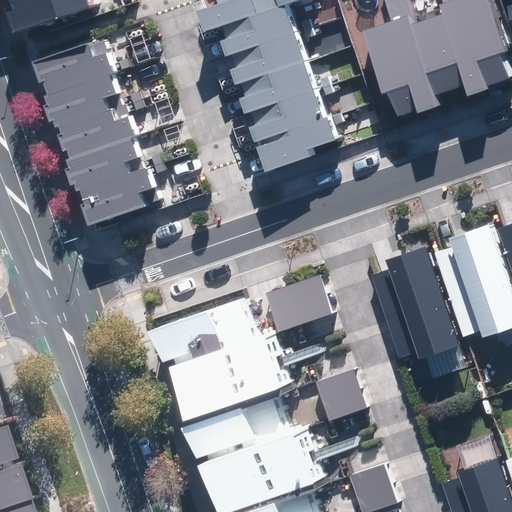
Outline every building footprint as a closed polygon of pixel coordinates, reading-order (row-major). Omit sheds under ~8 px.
[(13,0),(26,36),(96,11),(92,0),(13,0)] [(262,151),(271,176),(319,160),(316,151),(339,143),(331,120),(327,122),(289,8),(310,0),(220,0),(224,10),(203,17),(210,36),(226,31),(230,44),(226,45),(232,61),(235,60),(239,72),(236,73),(241,89),(245,88),(249,101),(246,102),(251,118),(254,117),(258,129),(255,130),(261,146),(263,145),(265,150),(262,151)] [(382,0),(392,26),(367,35),(388,97),(390,96),(399,122),(422,114),(423,118),(441,112),(437,98),(467,88),(472,100),(490,93),(489,90),(511,82),(503,57),(511,55),(491,0),(467,0),(466,1),(465,0),(440,0),(446,18),(416,28),(406,0),(382,0)] [(94,45),(39,63),(94,231),(154,212),(149,195),(159,192),(152,169),(135,174),(132,163),(144,159),(131,120),(119,124),(111,102),(122,98),(109,58),(99,61),(94,45)] [(511,222),(500,227),(511,262),(511,222)] [(511,326),(511,287),(490,223),(450,236),(453,246),(435,252),(464,336),(482,330),(484,336),(511,326)] [(468,367),(427,246),(390,259),(393,268),(374,275),(403,359),(422,353),(424,359),(427,358),(434,378),(468,367)] [(258,273),(253,256),(209,270),(215,287),(258,273)] [(324,267),(263,288),(280,340),(341,320),(324,267)] [(226,348),(173,366),(190,417),(289,385),(271,331),(256,336),(243,297),(212,308),(226,348)] [(226,348),(212,308),(160,325),(173,366),(226,348)] [(356,358),(310,374),(328,428),(374,412),(356,358)] [(294,429),(283,392),(186,423),(198,460),(203,458),(294,429)] [(0,464),(19,458),(8,425),(0,427),(0,414),(5,413),(0,399),(0,464)] [(294,429),(203,458),(219,511),(309,483),(319,480),(326,477),(309,424),(294,429)] [(511,453),(503,457),(511,486),(511,453)] [(388,454),(343,469),(356,511),(399,511),(406,510),(388,454)] [(455,511),(511,511),(511,486),(503,457),(460,470),(462,477),(446,482),(455,511)] [(0,470),(0,511),(37,511),(22,464),(0,470)] [(328,511),(319,480),(309,483),(219,511),(216,511),(328,511)]
